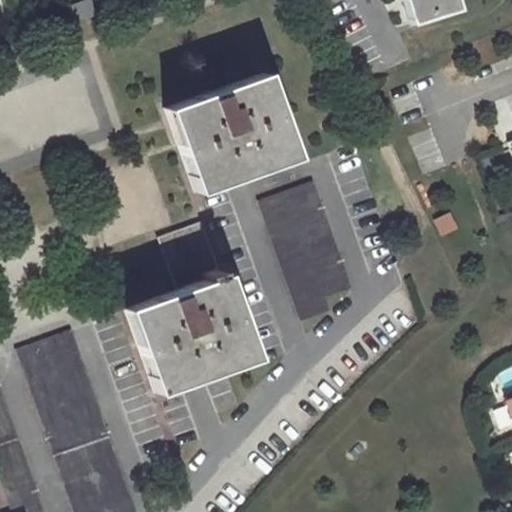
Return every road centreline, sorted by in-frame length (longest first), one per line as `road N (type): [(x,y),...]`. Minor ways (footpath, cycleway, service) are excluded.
road 1 (unknown): [(306,378),(392,292),(364,178),(348,155),(332,152),(245,191),(237,200),(240,219)]
road 2 (unknown): [(183,511),(105,306)]
road 3 (unknown): [(71,511),(9,342)]
road 4 (unknown): [(187,511),(306,378)]
road 5 (unknown): [(240,219),(306,378)]
